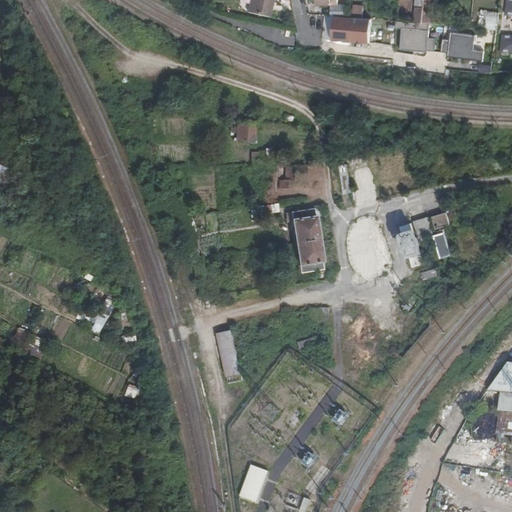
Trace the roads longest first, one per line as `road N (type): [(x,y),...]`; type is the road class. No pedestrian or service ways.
road 1 (track): [(234,511),(199,317),(281,301)]
road 2 (track): [(317,125),(305,107),(276,95),(126,46),(74,0)]
road 3 (residential): [(342,289),(399,277),(381,204)]
road 4 (residential): [(381,204),(511,177)]
